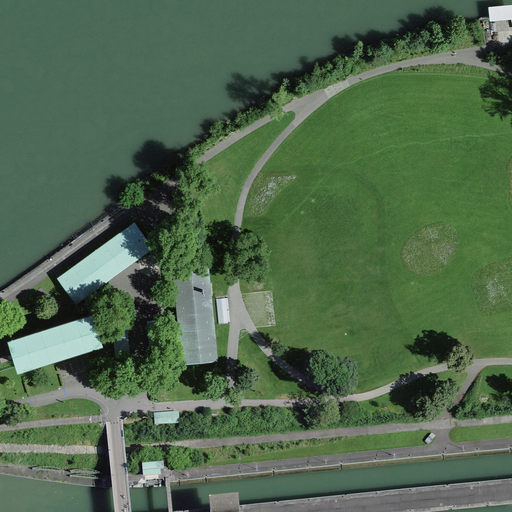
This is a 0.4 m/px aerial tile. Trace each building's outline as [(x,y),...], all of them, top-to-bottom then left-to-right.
[(135,221),(57,277),(75,302),(153,246),(135,221)] [(172,265),(179,332),(218,328),(211,261),(206,261),(172,265)] [(123,291),(109,292),(115,357),(130,356),(123,291)] [(227,298),(217,299),(219,324),(230,323),(227,298)] [(93,314),(7,342),(15,366),(18,374),(100,348),(104,347),(93,314)] [(161,320),(147,321),(150,349),(164,348),(161,320)] [(218,328),(179,332),(182,360),(183,362),(222,358),(218,328)] [(178,412),(153,413),(154,426),(179,425),(178,412)] [(164,466),(143,468),(144,479),(165,477),(164,466)]
